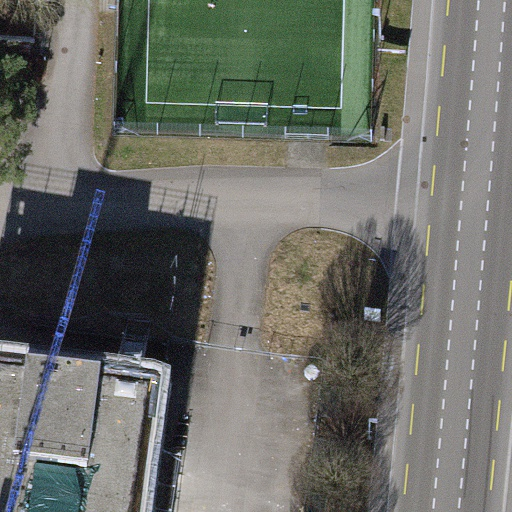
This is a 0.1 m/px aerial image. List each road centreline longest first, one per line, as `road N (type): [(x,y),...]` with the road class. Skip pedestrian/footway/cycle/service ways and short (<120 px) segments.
road 1 (unclassified): [(473,212),(0,197)]
road 2 (secondary): [(444,511),(473,212)]
road 3 (secondary): [(473,212),(490,0)]
